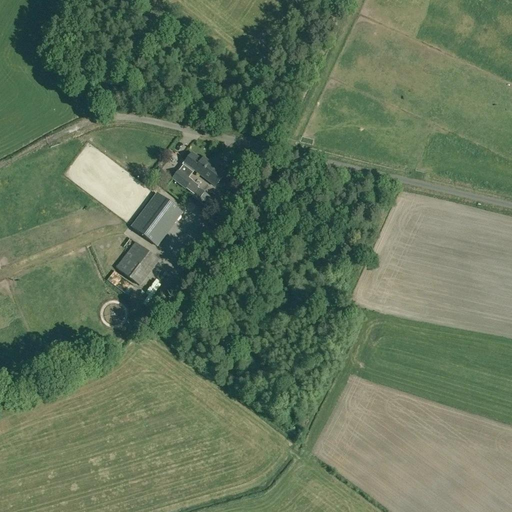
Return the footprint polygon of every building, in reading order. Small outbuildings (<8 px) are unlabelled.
[(208,165),(210,163),(203,158),(201,161),(192,153),(173,179),(193,194),(197,188),(190,183),(191,180),(184,175),(188,170),(193,173),(194,171),(198,174),(202,169),(203,170),(205,168),(205,169),(208,164),(208,165)] [(224,174),(210,163),(208,165),(208,164),(205,169),(205,168),(203,170),(202,169),(198,174),(215,187),(224,174)] [(193,194),(191,196),(205,207),(205,206),(210,210),(216,202),(197,188),(193,194)] [(182,215),(156,195),(132,229),(158,248),(182,215)] [(159,261),(136,243),(116,269),(139,286),(159,261)] [(122,285),(126,278),(120,274),(116,281),(122,285)]
